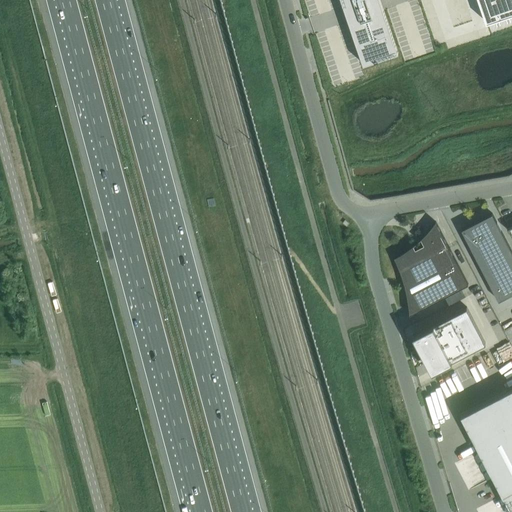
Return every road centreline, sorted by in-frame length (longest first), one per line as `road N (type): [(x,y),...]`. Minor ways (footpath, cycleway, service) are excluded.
road 1 (motorway): [(65,0),(201,511)]
road 2 (motorway): [(241,511),(105,0)]
road 3 (unclassified): [(99,511),(0,136)]
road 4 (unclassified): [(444,511),(374,276),(370,212)]
road 5 (unclassified): [(285,0),(336,190),(349,207),(370,212)]
road 6 (unclassified): [(370,212),(511,186)]
